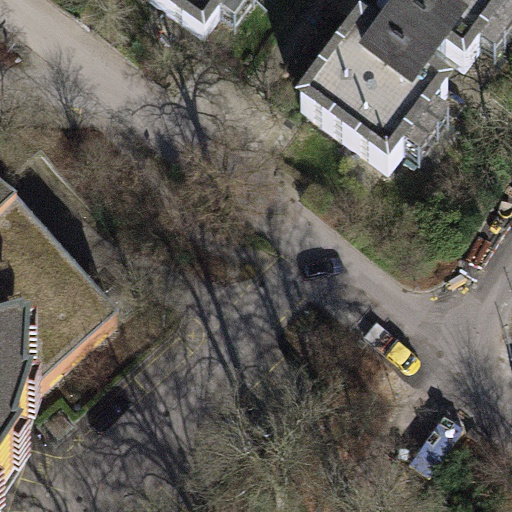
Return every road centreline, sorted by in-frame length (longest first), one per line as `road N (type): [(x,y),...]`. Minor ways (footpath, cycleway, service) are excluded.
road 1 (residential): [(446,351),(5,0)]
road 2 (residential): [(446,351),(511,239)]
